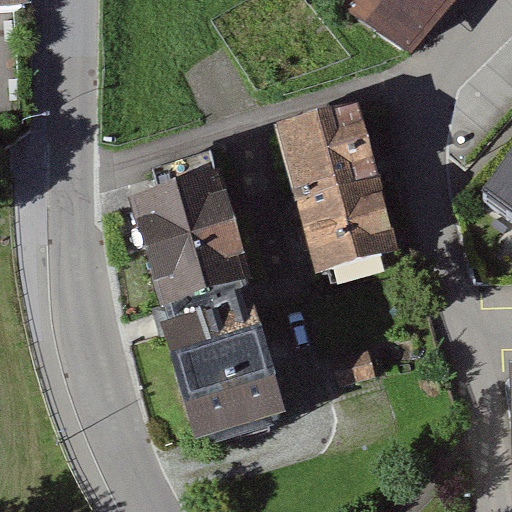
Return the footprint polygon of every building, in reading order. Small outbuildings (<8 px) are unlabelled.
[(33,0),(0,0),(0,26),(35,24),(33,0)] [(474,0),(327,0),(325,4),(415,75),(474,0)] [(358,119),(274,142),(314,286),(398,263),(358,119)] [(511,160),(485,198),(511,218),(511,160)] [(222,185),(129,211),(196,453),(289,428),(222,185)] [(372,361),(330,370),(336,399),(378,390),(372,361)]
